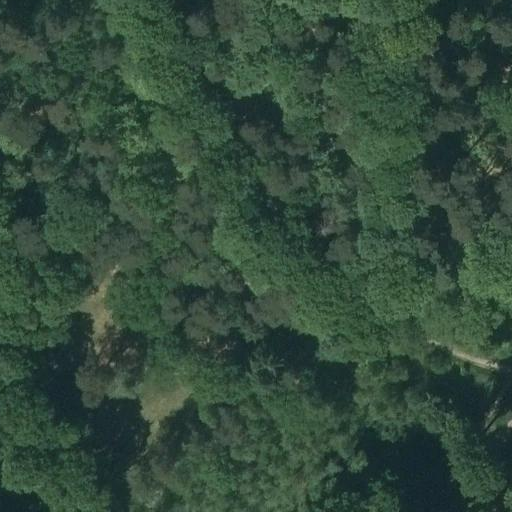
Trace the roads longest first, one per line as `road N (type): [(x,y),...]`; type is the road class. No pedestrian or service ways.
road 1 (track): [(390,324),(392,0)]
road 2 (track): [(511,368),(390,324)]
